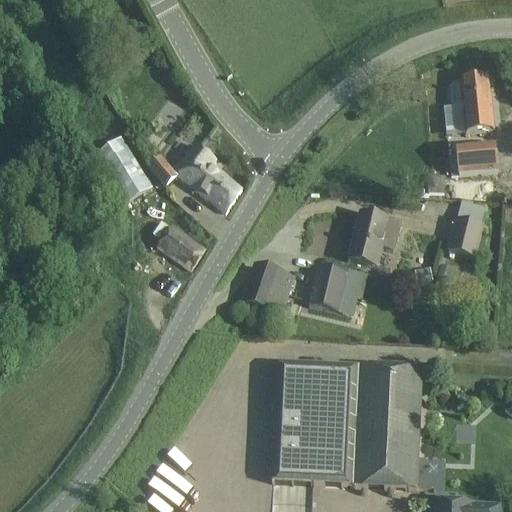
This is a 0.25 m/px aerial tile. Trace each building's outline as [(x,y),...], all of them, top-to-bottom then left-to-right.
[(463,108),(466,137),(494,134),(489,81),(461,83),(461,86),(454,87),(451,90),(452,106),(456,108),(463,108)] [(95,159),(127,207),(152,191),(120,142),(95,159)] [(495,146),(456,150),(459,178),(498,175),(495,146)] [(196,148),(195,149),(198,151),(184,170),(180,167),(174,175),(162,161),(150,172),(167,191),(175,182),(226,216),(242,192),(212,168),(216,164),(196,148)] [(429,195),(444,196),(445,180),(429,180),(429,195)] [(376,270),(381,250),(393,253),(399,228),(387,225),(388,223),(360,216),(349,263),(376,270)] [(449,253),(476,260),(485,228),(456,221),(449,253)] [(153,238),(163,245),(159,252),(191,273),(205,251),(173,230),(173,232),(162,225),(153,238)] [(435,286),(447,290),(453,271),(441,267),(435,286)] [(256,270),(244,304),(266,312),(282,318),(295,284),(256,270)] [(309,308),(338,315),(348,277),(319,270),(309,308)] [(430,270),(414,273),(417,287),(433,284),(430,270)] [(467,311),(465,335),(484,336),(486,336),(488,312),(485,312),(467,311)] [(277,366),(272,486),(417,492),(422,373),(277,366)]
